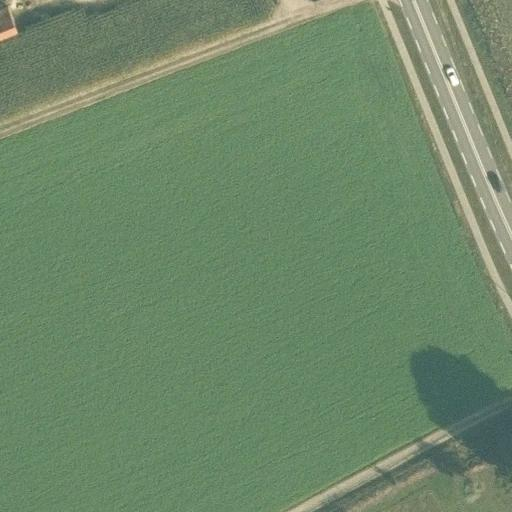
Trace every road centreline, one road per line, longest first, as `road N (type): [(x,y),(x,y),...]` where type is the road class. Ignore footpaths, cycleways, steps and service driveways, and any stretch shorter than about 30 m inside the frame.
road 1 (track): [(351,0),(0,138)]
road 2 (primary): [(511,233),(413,0)]
road 3 (track): [(319,511),(511,407)]
